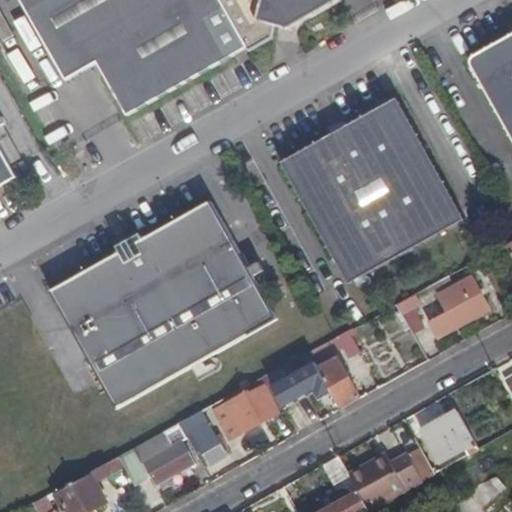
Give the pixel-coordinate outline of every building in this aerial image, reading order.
[(132,116),(140,111),(81,0),(26,0),(54,51),(70,81),(102,62),(116,86),(132,116)] [(81,0),(140,111),(253,47),(256,52),(280,38),(281,27),(284,8),(313,11),(316,18),(346,1),(345,0),(81,0)] [(284,8),(281,27),(296,29),(316,18),(313,11),(284,8)] [(471,63),(471,67),(511,140),(511,35),(472,58),(471,63)] [(53,91),(80,101),(70,81),(54,51),(37,60),(53,91)] [(70,81),(80,101),(84,103),(116,86),(102,62),(70,81)] [(397,100),(281,166),(349,286),(465,222),(397,100)] [(0,187),(18,177),(0,144),(0,187)] [(116,413),(278,322),(211,205),(143,243),(140,238),(128,245),(131,250),(51,295),(116,413)] [(446,309),(430,318),(440,337),(494,308),(476,275),(439,295),(446,309)] [(421,303),(416,294),(398,304),(403,313),(414,307),(421,303)] [(414,307),(403,313),(415,334),(426,329),(414,307)] [(353,328),(342,334),(348,345),(354,356),(365,350),(353,328)] [(336,338),(314,349),(320,359),(348,345),(342,334),(336,338)] [(344,356),(324,367),(345,406),(366,395),(344,356)] [(284,366),(269,374),(271,379),(273,383),(283,401),(298,393),(284,366)] [(511,371),(501,377),(511,398),(511,371)] [(233,416),(243,434),(278,414),(264,388),(273,383),(271,379),(269,374),(225,399),(233,416)] [(440,460),(473,441),(456,410),(424,428),(440,460)] [(188,438),(207,472),(230,459),(203,411),(180,423),(188,438)] [(233,416),(220,423),(229,440),(243,434),(233,416)] [(180,423),(135,448),(143,463),(146,461),(158,483),(194,463),(182,441),(188,438),(180,423)] [(138,483),(151,476),(143,463),(135,448),(123,455),(138,483)] [(371,509),(423,479),(409,453),(393,463),(391,460),(377,467),(374,461),(350,474),(371,509)] [(377,467),(391,460),(388,453),(374,461),(377,467)] [(365,511),(371,509),(350,474),(339,456),(328,462),(339,481),(345,478),(356,495),(345,500),(324,511),(365,511)] [(113,460),(57,491),(69,511),(87,511),(109,501),(97,480),(118,468),(113,460)] [(339,481),(328,462),(325,464),(345,500),(356,495),(345,478),(339,481)] [(474,511),(481,511),(511,492),(511,484),(501,468),(462,493),(474,511)] [(36,502),(41,511),(58,511),(49,495),(36,502)]
